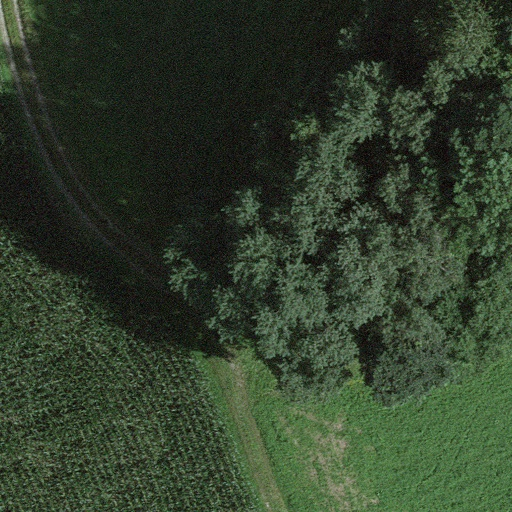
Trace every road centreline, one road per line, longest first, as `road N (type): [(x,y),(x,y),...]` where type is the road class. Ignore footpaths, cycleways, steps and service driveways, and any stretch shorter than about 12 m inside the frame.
road 1 (track): [(1,0),(20,95),(91,224),(169,293),(232,365)]
road 2 (track): [(232,365),(290,511)]
